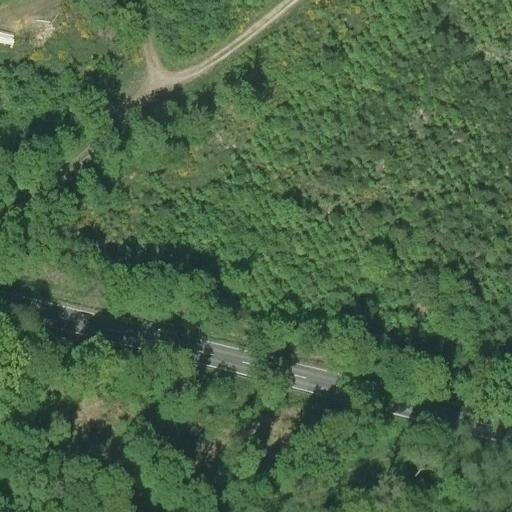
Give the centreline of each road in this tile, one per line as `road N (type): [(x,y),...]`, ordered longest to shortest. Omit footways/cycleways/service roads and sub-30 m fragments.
road 1 (secondary): [(511,447),(428,432),(0,312)]
road 2 (track): [(297,0),(0,216)]
road 3 (track): [(224,511),(360,469),(428,432)]
